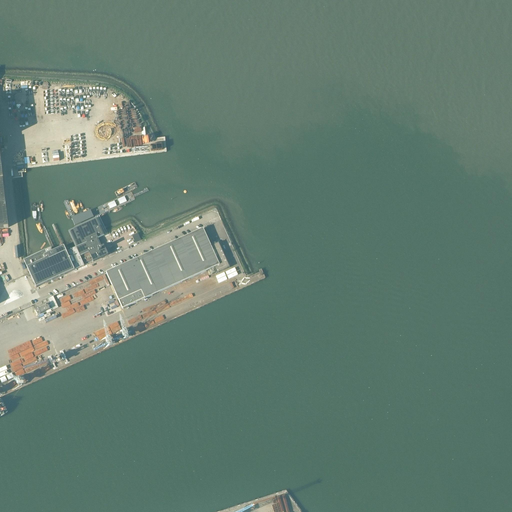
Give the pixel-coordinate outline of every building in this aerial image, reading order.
[(109,107),(100,108),(102,118),(115,116),(113,106),(112,98),(108,98),(109,107)] [(0,228),(8,228),(3,180),(0,154),(0,228)] [(100,247),(96,239),(103,236),(96,220),(69,233),(76,248),(66,252),(74,271),(84,266),(93,262),(108,255),(103,245),(100,247)] [(204,230),(163,248),(107,274),(123,310),(125,310),(129,308),(215,269),(217,275),(231,269),(224,254),(220,244),(217,245),(217,244),(216,244),(215,244),(214,245),(214,246),(212,247),(204,230)] [(138,233),(132,235),(135,242),(141,240),(138,233)] [(74,271),(66,252),(64,247),(52,252),(51,248),(23,261),(36,288),(74,271)] [(48,299),(52,310),(58,308),(53,296),(48,299)] [(43,306),(35,310),(37,315),(50,310),(47,305),(43,306)]
